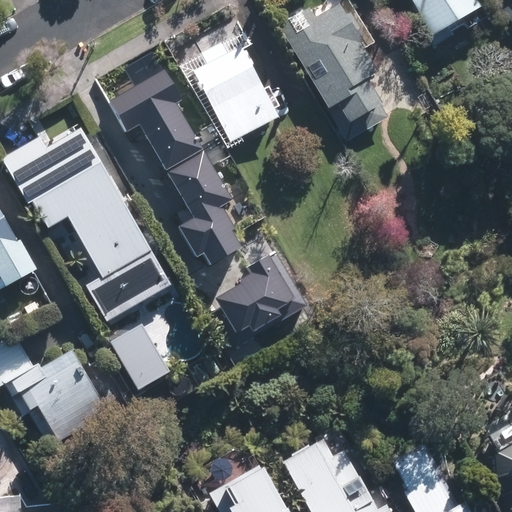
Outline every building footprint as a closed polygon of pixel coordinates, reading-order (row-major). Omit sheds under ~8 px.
[(284,29),(339,123),(374,103),(352,65),(362,60),(345,30),(352,25),(337,0),(335,0),(333,1),(332,0),(321,0),(304,10),(307,16),(284,29)] [(478,2),(477,0),(410,0),(423,20),(421,21),(433,42),(454,29),(448,20),(478,2)] [(207,60),(191,68),(228,138),(275,113),(238,43),(226,50),(220,38),(201,49),(207,60)] [(447,50),(421,65),(433,86),(459,71),(447,50)] [(167,171),(203,150),(175,104),(182,100),(164,70),(111,101),(128,130),(140,123),(167,171)] [(170,282),(81,130),(48,149),(41,138),(3,159),(28,202),(31,200),(47,228),(69,215),(103,274),(85,285),(105,320),(170,282)] [(231,199),(203,150),(167,171),(195,218),(180,227),(196,256),(204,251),(211,263),(240,246),(231,231),(235,229),(221,205),(231,199)] [(0,275),(6,285),(35,268),(20,240),(19,241),(0,208),(0,275)] [(244,283),(217,298),(242,341),(306,304),(276,253),(249,268),(252,274),(242,279),(244,283)] [(36,361),(33,364),(16,334),(0,342),(0,387),(4,385),(21,417),(29,412),(46,445),(104,412),(69,351),(39,367),(36,361)] [(328,511),(387,511),(373,488),(363,494),(332,442),(325,447),(312,427),(273,450),(309,511),(321,511),(326,509),(328,511)] [(464,511),(456,498),(452,500),(417,440),(385,459),(401,487),(398,489),(410,511),(464,511)] [(489,450),(490,473),(500,490),(494,493),(505,511),(511,511),(511,444),(506,440),(489,450)] [(293,511),(291,509),(286,511),(283,511),(248,455),(205,481),(202,491),(215,511),(222,511),(226,510),(227,511),(293,511)]
